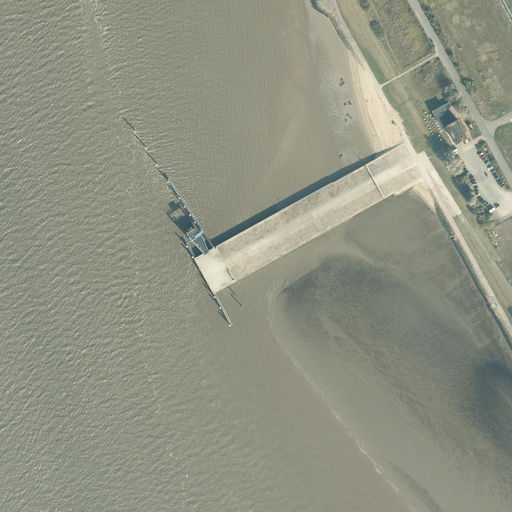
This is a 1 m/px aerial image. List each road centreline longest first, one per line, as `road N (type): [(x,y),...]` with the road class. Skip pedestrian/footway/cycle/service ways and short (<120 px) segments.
road 1 (residential): [(413,0),(511,181)]
road 2 (track): [(511,291),(423,170)]
